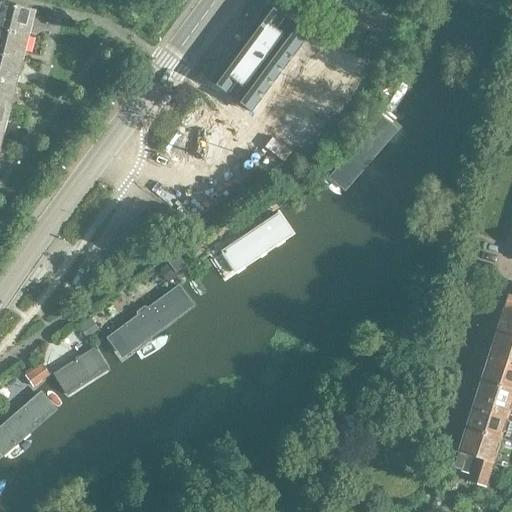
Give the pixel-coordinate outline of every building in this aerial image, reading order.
[(34,10),(0,1),(0,28),(27,35),(34,10)] [(0,28),(0,53),(21,59),(27,35),(0,28)] [(225,61),(214,75),(235,91),(240,84),(246,88),(247,86),(265,99),(258,110),(262,113),(268,117),(289,132),(303,113),(311,102),(334,71),(306,51),(310,46),(311,44),(291,29),(277,49),(297,64),(295,66),(271,47),(248,78),(225,61)] [(0,79),(15,83),(21,59),(0,53),(0,79)] [(0,79),(0,104),(9,107),(15,83),(0,79)] [(0,130),(3,131),(9,107),(0,104),(0,130)] [(173,167),(214,114),(201,104),(161,157),(156,163),(170,172),(173,167)] [(384,113),(326,180),(343,195),(401,128),(384,113)] [(227,131),(217,124),(187,163),(197,170),(227,131)] [(210,262),(224,283),(295,235),(280,213),(210,262)] [(503,307),(511,309),(511,283),(503,307)] [(123,361),(195,306),(179,284),(106,339),(123,361)] [(511,336),(511,309),(503,307),(496,331),(511,336)] [(488,355),(511,362),(511,336),(496,331),(488,355)] [(97,345),(55,372),(70,395),(112,367),(97,345)] [(511,362),(488,355),(480,379),(511,389),(511,362)] [(473,403),(508,414),(511,400),(511,389),(480,379),(473,403)] [(0,452),(4,458),(60,409),(43,390),(0,427),(0,452)] [(473,403),(465,427),(500,438),(508,414),(473,403)] [(459,452),(492,463),(500,438),(465,427),(457,452),(459,452)] [(492,463),(459,452),(454,469),(468,474),(466,480),(485,486),(492,463)]
